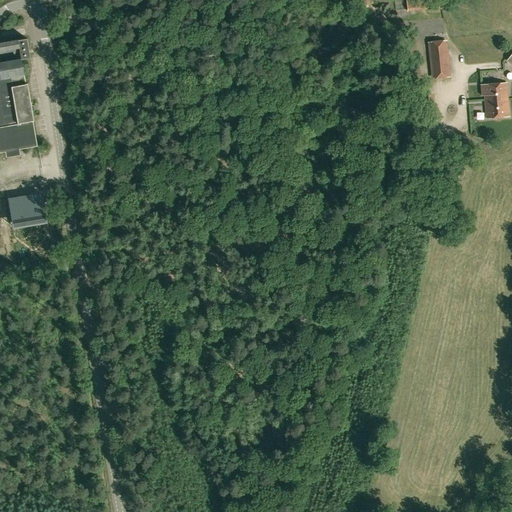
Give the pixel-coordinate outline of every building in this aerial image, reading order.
[(441,0),(406,0),(408,11),(442,8),(441,0)] [(20,149),(38,146),(33,121),(34,121),(28,83),(26,83),(22,60),(31,58),(27,38),(0,42),(0,152),(6,151),(7,156),(21,154),(20,149)] [(451,81),(448,51),(429,54),(432,83),(432,84),(451,82),(451,81)] [(482,96),(484,96),(486,118),(510,116),(508,82),(481,84),(482,96)] [(437,120),(434,95),(415,96),(417,121),(437,120)] [(43,214),(40,195),(12,201),(15,219),(43,214)]
